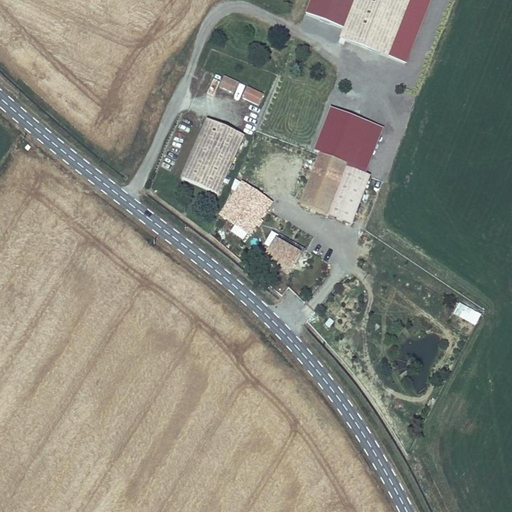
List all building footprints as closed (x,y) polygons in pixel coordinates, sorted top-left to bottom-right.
[(355,0),(340,39),(388,57),(410,0),(355,0)] [(223,77),(218,89),(233,96),(239,83),(223,77)] [(246,88),(242,101),(259,107),(263,94),(246,88)] [(274,96),(269,108),(278,111),(283,100),(274,96)] [(325,116),(319,130),(354,145),(360,130),(325,116)] [(243,138),(207,121),(182,178),(218,195),(243,138)] [(319,130),(311,151),(320,155),(346,165),(354,145),(319,130)] [(346,165),(320,155),(301,206),(351,225),(370,177),(345,167),(346,165)] [(242,185),(221,217),(235,226),(256,194),(242,185)] [(256,194),(235,226),(249,236),(271,203),(257,193),(256,194)] [(289,234),(286,241),(294,246),(298,239),(289,234)] [(276,241),(264,261),(289,274),(299,255),(276,241)] [(240,255),(247,260),(254,249),(248,244),(240,255)] [(452,316),(475,327),(481,315),(458,303),(452,316)] [(328,344),(333,338),(327,333),(323,339),(328,344)]
